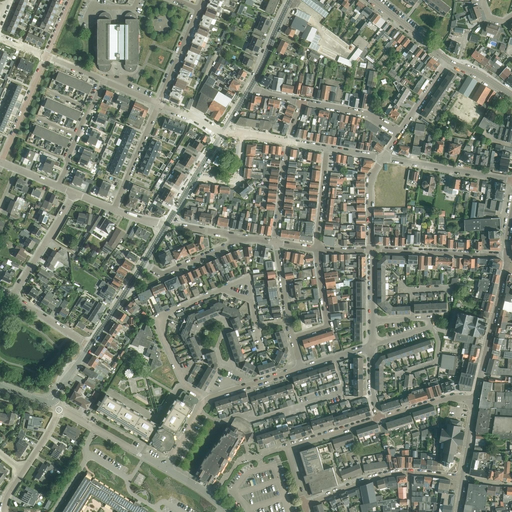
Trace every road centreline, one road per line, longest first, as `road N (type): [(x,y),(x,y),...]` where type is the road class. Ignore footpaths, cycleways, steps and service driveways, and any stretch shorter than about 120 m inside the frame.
road 1 (residential): [(205,398),(184,385),(160,328),(169,312),(221,289)]
road 2 (secondary): [(475,399),(507,260)]
road 3 (residential): [(507,256),(371,252)]
road 4 (residential): [(382,157),(511,181)]
road 5 (tertiary): [(165,468),(58,410)]
